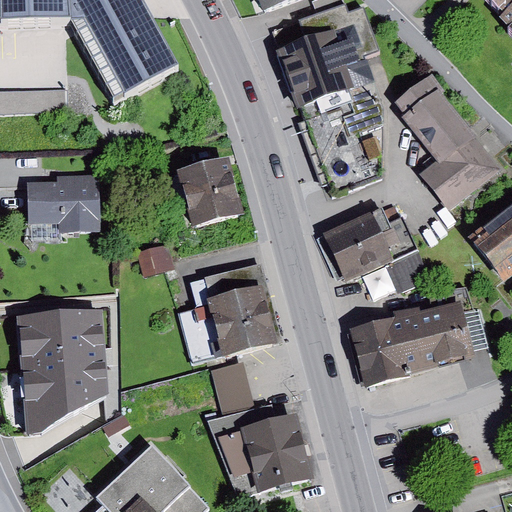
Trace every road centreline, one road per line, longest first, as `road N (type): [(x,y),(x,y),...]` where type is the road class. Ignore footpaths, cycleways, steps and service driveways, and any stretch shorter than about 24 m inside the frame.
road 1 (primary): [(200,0),(244,90),(340,436)]
road 2 (unclassified): [(340,436),(511,384)]
